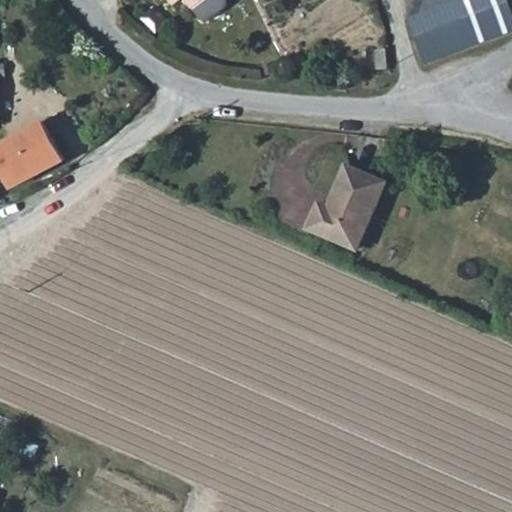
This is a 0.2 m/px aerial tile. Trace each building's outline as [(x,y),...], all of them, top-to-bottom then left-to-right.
[(184,1),(192,12),(207,0),(167,0),(174,9),(184,1)] [(511,0),(459,0),(413,14),(428,62),(511,36),(511,0)] [(46,126),(0,150),(0,162),(13,188),(65,162),(46,126)] [(478,164),(480,146),(447,142),(445,159),(478,164)] [(381,203),(339,184),(320,226),(312,223),(310,228),(360,251),(381,203)]
